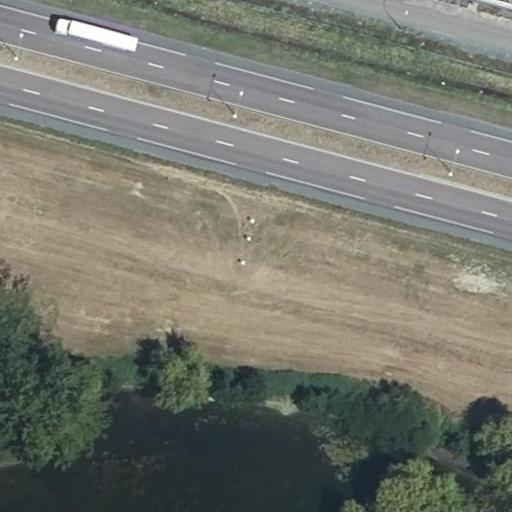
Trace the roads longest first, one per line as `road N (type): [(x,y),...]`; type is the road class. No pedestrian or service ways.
road 1 (secondary): [(0,94),(511,231)]
road 2 (secondary): [(511,161),(0,24)]
